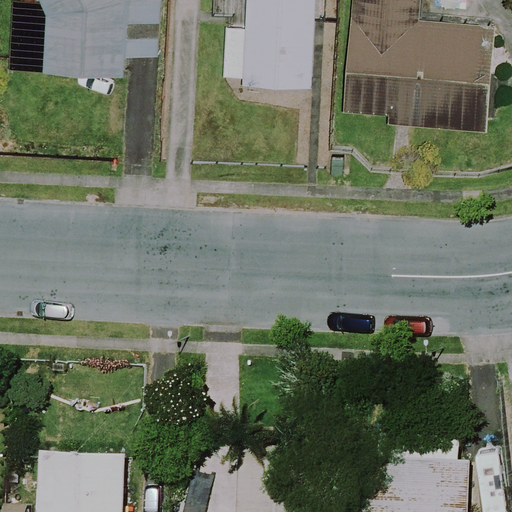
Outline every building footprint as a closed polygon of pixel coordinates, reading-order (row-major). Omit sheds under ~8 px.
[(40,0),(45,9),(44,69),(122,70),(122,53),(155,54),(155,0),(40,0)] [(223,27),(221,72),(238,73),(237,87),(306,91),(310,0),(246,0),(245,28),(223,27)] [(418,0),(343,0),(340,109),(381,110),(381,123),(487,126),(491,24),(418,21),(418,0)] [(469,511),(475,439),(378,432),(376,458),(362,457),(358,511),(469,511)] [(321,511),(322,448),(243,447),(241,511),(321,511)] [(125,511),(128,455),(40,452),(39,473),(49,473),(47,511),(125,511)]
